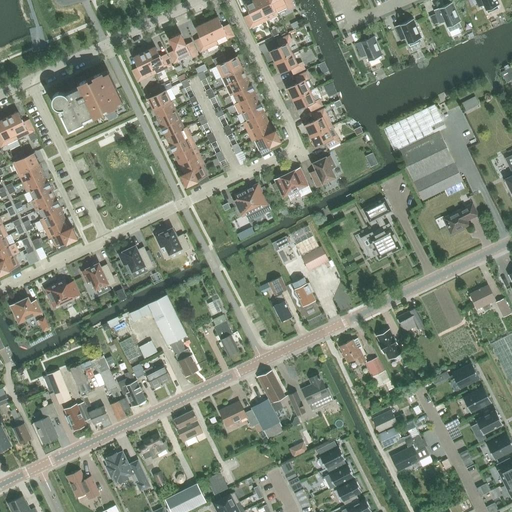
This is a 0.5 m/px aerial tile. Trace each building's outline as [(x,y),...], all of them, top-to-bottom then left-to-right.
[(256,0),(252,0),(251,1),(251,0),(250,0),(250,1),(245,3),(244,3),(250,14),(244,17),(250,29),(267,20),(256,0)] [(270,0),(256,0),(267,20),(278,15),(277,12),(276,13),(270,0)] [(270,0),(276,13),(277,12),(287,8),(288,10),(295,7),(291,0),(270,0)] [(477,4),(478,7),(484,5),(487,13),(499,8),(498,5),(500,4),(497,0),(475,0),(476,3),(477,4)] [(439,23),(440,24),(445,22),(449,32),(461,27),(459,22),(461,21),(453,2),(439,8),(440,10),(435,12),(435,13),(439,23)] [(435,13),(430,16),(433,25),(439,23),(435,13)] [(207,21),(206,21),(215,40),(216,40),(226,35),(228,39),(234,36),(229,24),(223,27),(217,16),(217,17),(212,19),(212,18),(211,19),(212,19),(207,22),(207,21)] [(395,29),(400,41),(406,38),(409,46),(421,41),(420,38),(422,38),(414,19),(400,24),(401,27),(395,29)] [(215,40),(206,21),(206,22),(202,24),(201,24),(201,25),(196,27),(196,26),(195,27),(200,38),(195,40),(200,52),(218,44),(216,40),(215,40)] [(297,21),(291,24),(293,29),(300,26),(297,21)] [(169,38),(175,50),(169,53),(174,63),(190,55),(192,58),(198,55),(192,42),(186,45),(180,33),(169,38)] [(274,63),(293,54),(288,43),(292,41),(289,35),(277,40),(280,46),(269,51),(269,52),(270,52),(272,57),(271,57),(272,57),(275,62),(274,62),(274,63)] [(356,46),(361,57),(366,55),(370,63),(382,58),(381,55),(383,54),(374,35),(361,41),(361,43),(356,46)] [(144,51),(153,70),(152,70),(154,74),(172,66),(166,54),(160,57),(155,46),(154,46),(155,47),(150,49),(150,48),(149,48),(149,49),(144,52),(144,51)] [(144,51),(144,52),(139,54),(139,53),(138,54),(133,57),(133,56),(138,67),(132,70),(138,82),(144,79),(142,75),(152,70),(153,70),(144,51)] [(274,63),(275,63),(277,67),(276,68),(277,68),(280,73),(279,73),(279,74),(290,68),(293,74),(305,69),(302,62),(298,64),(293,54),(274,63)] [(222,77),(243,67),(243,66),(241,67),(240,64),(241,64),(240,62),(240,61),(239,61),(237,56),(238,56),(238,55),(225,61),(221,63),(216,66),(222,77)] [(226,86),(247,76),(246,76),(245,72),(245,71),(244,71),(242,67),(243,67),(222,77),(226,86)] [(511,69),(511,67),(501,72),(506,83),(511,79),(511,69)] [(94,118),(109,111),(118,106),(117,104),(122,101),(109,72),(103,75),(102,72),(78,84),(79,87),(74,89),(75,91),(70,94),(67,89),(68,92),(65,93),(64,93),(63,93),(62,92),(61,92),(60,92),(59,92),(58,93),(57,93),(56,94),(55,94),(54,95),(53,96),(53,97),(52,98),(52,99),(52,100),(52,101),(52,102),(52,103),(53,104),(53,105),(54,106),(55,107),(56,108),(60,106),(64,113),(62,114),(69,129),(83,123),(82,120),(92,115),(94,118)] [(203,72),(198,74),(200,80),(206,78),(203,72)] [(291,99),(292,99),(310,91),(305,80),(309,78),(306,72),(295,77),(297,83),(286,88),(286,89),(287,88),(290,93),(289,94),(290,94),(292,99),(291,99)] [(233,94),(252,85),(251,85),(249,81),(250,81),(249,80),(247,76),(226,86),(231,96),(233,94)] [(187,80),(182,82),(184,88),(190,85),(187,80)] [(332,83),(324,86),(327,93),(335,90),(332,83)] [(237,103),(256,94),(255,94),(253,90),(254,90),(254,89),(253,90),(251,86),(252,85),(233,94),(237,103)] [(152,110),(171,101),(166,90),(147,99),(148,99),(150,104),(150,105),(151,104),(152,106),(153,106),(154,109),(152,109),(152,110)] [(292,99),(292,100),(292,99),(295,104),(294,105),(295,105),(297,110),(297,111),(308,105),(311,111),(322,106),(319,99),(315,101),(310,91),(292,99)] [(242,112),(260,103),(260,104),(258,99),(258,98),(257,99),(256,95),(256,94),(237,103),(235,104),(239,114),(242,113),(242,112)] [(464,110),(468,108),(478,103),(475,96),(460,103),(464,110)] [(171,101),(152,110),(153,110),(155,114),(155,115),(156,115),(157,118),(157,119),(175,110),(171,101)] [(246,121),(246,122),(265,113),(265,112),(264,113),(262,109),(263,108),(262,108),(260,104),(261,104),(260,103),(242,112),(242,113),(246,121)] [(399,151),(440,131),(446,128),(435,104),(384,128),(396,152),(399,151)] [(309,136),(332,125),(324,108),(312,114),(315,120),(304,125),(304,126),(305,125),(307,130),(306,131),(307,131),(310,136),(309,136)] [(175,110),(157,119),(158,119),(160,123),(159,123),(159,124),(160,123),(162,128),(161,128),(180,119),(175,110)] [(7,116),(18,139),(35,131),(29,119),(23,122),(18,111),(17,111),(18,112),(13,114),(12,114),(12,115),(7,117),(7,116)] [(265,113),(246,122),(246,121),(243,122),(248,132),(269,122),(268,122),(266,118),(267,117),(266,117),(264,113),(265,113)] [(18,139),(7,116),(6,116),(7,117),(2,119),(1,119),(1,120),(0,120),(0,130),(1,133),(0,133),(0,145),(1,147),(18,139)] [(180,119),(161,128),(161,129),(162,128),(164,132),(163,132),(163,133),(164,133),(166,137),(165,137),(166,137),(184,129),(184,128),(180,119)] [(273,131),(271,127),(272,127),(271,126),(269,123),(269,122),(248,132),(252,142),(255,140),(273,131)] [(309,136),(309,137),(310,136),(312,141),(312,142),(313,142),(315,147),(314,147),(314,148),(326,142),(328,148),(340,143),(332,125),(309,136)] [(184,129),(166,137),(166,138),(166,137),(168,141),(168,142),(169,142),(171,146),(170,146),(170,147),(191,136),(187,127),(184,128),(184,129)] [(276,130),(273,131),(255,140),(262,154),(271,150),(269,147),(281,141),(276,130)] [(440,131),(399,151),(423,199),(463,180),(440,131)] [(191,136),(170,147),(171,147),(173,150),(172,151),(173,151),(175,155),(174,156),(196,146),(191,136)] [(196,146),(174,156),(175,156),(177,160),(176,160),(177,161),(177,160),(179,164),(179,165),(200,155),(196,146)] [(13,163),(18,174),(40,164),(39,163),(39,164),(36,159),(37,158),(36,158),(34,153),(35,153),(34,152),(13,163)] [(182,169),(184,174),(202,165),(202,166),(205,164),(200,155),(179,165),(180,165),(181,169),(181,170),(182,169)] [(330,155),(313,163),(316,170),(310,173),(316,187),(323,183),(335,177),(331,169),(336,167),(330,155)] [(40,164),(18,174),(23,183),(44,173),(44,172),(43,173),(41,169),(42,169),(42,168),(41,168),(39,164),(40,164)] [(209,180),(202,166),(202,165),(184,174),(181,175),(186,186),(199,181),(200,184),(209,180)] [(275,179),(274,179),(274,180),(275,180),(276,184),(278,182),(281,187),(278,188),(282,197),(283,198),(284,197),(298,190),(301,196),(311,191),(308,186),(309,185),(308,185),(300,168),(300,167),(299,167),(299,168),(283,175),(282,174),(276,177),(277,178),(275,179)] [(23,183),(27,193),(30,191),(48,182),(46,178),(46,177),(45,177),(43,173),(44,173),(23,183)] [(30,191),(34,200),(53,191),(52,191),(50,187),(51,187),(50,186),(48,183),(49,182),(48,182),(30,191)] [(271,210),(260,186),(248,192),(246,186),(239,189),(240,192),(235,195),(236,199),(234,200),(242,217),(246,215),(248,220),(253,218),(254,221),(265,216),(264,213),(271,210)] [(389,199),(390,204),(406,200),(403,186),(395,188),(397,197),(389,199)] [(39,210),(39,209),(57,200),(56,200),(54,196),(55,196),(55,195),(54,196),(52,192),(53,191),(34,200),(31,201),(36,211),(39,210)] [(367,235),(361,238),(366,249),(372,247),(379,260),(388,255),(388,256),(389,255),(392,253),(392,254),(393,253),(392,253),(402,248),(391,227),(389,223),(385,225),(381,216),(392,211),(385,197),(362,209),(368,220),(375,216),(381,228),(380,228),(382,232),(369,239),(367,235)] [(39,210),(43,218),(62,210),(61,209),(61,210),(59,205),(58,205),(57,201),(57,200),(39,209),(39,210)] [(228,202),(222,205),(225,211),(231,208),(228,202)] [(444,218),(451,233),(468,225),(466,221),(478,215),(472,204),(444,218)] [(43,218),(40,219),(45,229),(66,219),(65,219),(63,215),(64,214),(63,214),(61,210),(62,210),(43,218)] [(70,228),(69,228),(68,224),(68,223),(67,223),(65,219),(66,219),(45,229),(49,239),(52,237),(70,228)] [(480,246),(488,243),(480,224),(472,228),(480,246)] [(288,232),(296,254),(316,246),(307,225),(288,232)] [(5,237),(8,236),(3,226),(0,227),(0,238),(5,237)] [(72,227),(69,228),(70,228),(52,237),(59,251),(67,247),(66,244),(78,238),(72,227)] [(252,227),(238,234),(240,239),(254,232),(252,227)] [(158,235),(155,236),(161,248),(165,246),(169,254),(181,248),(183,251),(190,248),(183,234),(177,237),(172,228),(165,231),(164,230),(157,233),(158,235)] [(286,236),(282,238),(285,246),(290,243),(286,236)] [(5,237),(0,238),(0,250),(9,246),(5,237)] [(0,250),(0,261),(14,255),(9,246),(0,250)] [(135,246),(118,254),(124,265),(128,263),(132,272),(144,266),(146,269),(153,266),(144,247),(137,250),(135,246)] [(321,246),(301,256),(309,270),(329,260),(321,246)] [(33,263),(38,261),(33,251),(32,247),(26,249),(28,253),(33,263)] [(21,269),(14,255),(0,261),(0,275),(11,270),(12,273),(21,269)] [(82,271),(87,283),(92,281),(95,289),(108,283),(108,285),(115,282),(107,264),(101,267),(99,263),(82,271)] [(280,276),(268,282),(274,295),(287,289),(280,276)] [(295,290),(296,291),(295,293),(297,297),(299,297),(303,306),(304,305),(306,306),(309,304),(310,302),(315,300),(312,292),(314,292),(309,283),(308,284),(305,278),(294,283),(297,289),(295,290)] [(73,281),(67,284),(65,279),(45,289),(53,307),(60,304),(61,305),(74,299),(73,298),(80,294),(73,281)] [(495,300),(488,285),(470,294),(477,309),(482,306),(484,311),(491,308),(489,303),(495,300)] [(122,289),(115,292),(119,301),(126,298),(122,289)] [(292,316),(282,294),(275,297),(278,304),(274,306),(281,321),(292,316)] [(168,346),(171,345),(181,340),(188,336),(177,316),(167,295),(130,313),(133,321),(151,312),(168,346)] [(10,306),(18,323),(18,324),(42,312),(36,300),(30,302),(28,297),(11,305),(10,305),(10,306)] [(504,298),(496,302),(504,317),(511,313),(504,298)] [(216,299),(204,303),(208,314),(219,310),(216,299)] [(398,317),(405,331),(416,326),(418,329),(425,325),(416,308),(398,317)] [(223,315),(213,320),(216,326),(226,320),(223,315)] [(228,355),(239,350),(231,335),(233,334),(226,320),(216,326),(214,327),(228,355)] [(46,321),(40,324),(44,331),(49,328),(46,321)] [(377,336),(381,342),(379,343),(380,346),(380,348),(381,350),(383,351),(384,353),(386,352),(389,359),(392,357),(394,357),(397,356),(398,354),(401,352),(389,329),(387,331),(384,331),(382,331),(381,332),(380,334),(377,336)] [(511,332),(490,341),(505,382),(511,379),(511,332)] [(131,336),(119,342),(129,361),(141,355),(131,336)] [(353,340),(343,344),(339,346),(348,362),(357,357),(360,364),(366,361),(359,348),(362,346),(358,338),(353,341),(353,340)] [(171,345),(177,357),(176,357),(178,361),(186,376),(198,369),(191,354),(188,349),(185,350),(181,340),(171,345)] [(105,344),(109,353),(116,350),(113,341),(105,344)] [(151,341),(140,347),(145,358),(157,352),(151,341)] [(103,356),(91,361),(93,366),(94,367),(100,373),(109,369),(107,365),(105,359),(103,356)] [(366,364),(377,387),(389,381),(378,358),(366,364)] [(91,360),(80,365),(82,370),(93,366),(91,361),(91,360)] [(165,382),(171,379),(164,365),(154,370),(152,366),(144,370),(140,363),(132,368),(137,378),(145,374),(152,387),(153,386),(155,388),(160,386),(160,383),(165,381),(165,382)] [(479,379),(471,363),(452,373),(460,389),(479,379)] [(411,364),(405,367),(412,381),(418,378),(411,364)] [(71,368),(81,395),(91,391),(82,370),(80,365),(71,368)] [(100,373),(108,391),(110,390),(115,402),(111,404),(118,420),(126,417),(124,411),(131,408),(126,397),(123,399),(117,387),(109,369),(100,373)] [(47,375),(59,404),(71,399),(59,370),(47,375)] [(257,377),(276,412),(283,408),(279,400),(285,397),(271,370),(257,377)] [(130,372),(125,374),(127,379),(129,384),(135,381),(130,372)] [(309,386),(302,389),(309,404),(310,403),(313,410),(313,409),(333,400),(333,401),(334,401),(328,387),(327,388),(328,388),(326,389),(322,380),(321,380),(319,374),(309,379),(313,386),(309,387),(309,386)] [(432,379),(435,384),(442,380),(439,375),(432,378),(432,379)] [(137,381),(135,381),(129,384),(127,379),(119,383),(124,394),(125,394),(126,393),(132,407),(146,401),(140,387),(139,387),(137,381)] [(471,413),(491,402),(483,387),(463,397),(471,413)] [(297,391),(288,395),(297,415),(305,412),(304,409),(301,402),(297,391)] [(6,394),(0,396),(0,405),(9,402),(6,394)] [(86,394),(82,396),(87,408),(91,406),(86,394)] [(279,421),(268,399),(251,408),(259,423),(263,430),(279,421)] [(368,399),(362,402),(366,408),(371,406),(368,399)] [(219,411),(227,426),(246,417),(251,427),(255,425),(257,424),(251,410),(245,413),(239,401),(219,411)] [(65,416),(69,423),(71,422),(74,429),(77,427),(78,428),(86,425),(84,421),(91,418),(84,402),(77,405),(77,404),(65,409),(67,415),(65,416)] [(34,423),(43,443),(49,441),(51,442),(52,439),(58,437),(50,419),(58,416),(53,403),(40,408),(44,418),(34,423)] [(94,424),(109,418),(104,406),(88,412),(94,424)] [(13,428),(20,443),(31,438),(21,417),(19,418),(15,409),(10,411),(17,426),(13,428)] [(174,419),(178,427),(179,429),(177,430),(183,442),(203,432),(197,420),(193,410),(174,419)] [(404,414),(395,418),(391,410),(373,419),(379,432),(397,423),(398,425),(407,421),(404,414)] [(495,410),(476,420),(483,434),(503,424),(495,410)] [(279,421),(263,430),(267,439),(284,430),(279,421)] [(257,424),(255,425),(258,432),(263,430),(259,423),(257,424)] [(0,452),(1,453),(8,449),(7,447),(11,445),(1,426),(0,424),(0,452)] [(379,435),(384,446),(401,439),(395,427),(379,435)] [(453,428),(447,430),(452,439),(457,437),(453,428)] [(142,454),(145,459),(151,456),(157,453),(159,457),(167,453),(165,449),(167,448),(164,442),(162,443),(158,434),(143,441),(145,444),(139,447),(142,454)] [(511,442),(507,434),(487,444),(494,460),(511,450),(511,442)] [(391,457),(398,471),(419,460),(429,455),(425,446),(419,435),(405,442),(408,448),(391,457)] [(317,450),(321,457),(320,457),(320,458),(326,468),(326,469),(343,460),(344,459),(345,459),(345,458),(339,448),(340,448),(339,447),(338,448),(337,448),(334,442),(317,450)] [(290,449),(294,456),(307,450),(303,443),(290,449)] [(125,446),(129,455),(135,453),(131,444),(125,446)] [(467,450),(459,454),(462,460),(470,456),(467,450)] [(183,459),(187,457),(183,451),(176,455),(184,467),(187,465),(183,459)] [(108,459),(106,460),(109,466),(107,467),(111,477),(113,476),(116,482),(118,481),(119,482),(128,478),(127,476),(132,474),(132,473),(135,472),(139,482),(137,483),(140,490),(150,486),(138,460),(131,464),(131,465),(129,466),(122,452),(117,455),(116,453),(114,454),(113,453),(109,455),(109,456),(107,457),(108,459)] [(511,462),(511,463),(509,458),(497,464),(499,469),(499,470),(498,470),(498,471),(505,484),(511,479),(511,462)] [(447,459),(442,462),(445,469),(451,466),(447,459)] [(343,460),(326,469),(327,468),(330,475),(325,477),(331,489),(335,487),(336,486),(353,477),(354,477),(354,476),(348,466),(349,466),(348,465),(346,466),(343,460)] [(93,481),(86,484),(80,470),(67,476),(77,497),(86,492),(89,499),(99,494),(93,481)] [(160,472),(154,475),(159,486),(166,483),(160,472)] [(221,472),(207,479),(214,495),(228,488),(221,472)] [(297,477),(289,482),(291,486),(300,482),(297,477)] [(345,505),(356,499),(355,495),(362,492),(355,479),(336,489),(343,501),(345,505)] [(300,482),(291,486),(293,491),(302,486),(300,482)] [(165,499),(171,511),(184,511),(206,501),(197,483),(165,499)] [(482,486),(476,488),(480,496),(486,493),(482,486)] [(491,491),(489,492),(493,500),(500,496),(496,488),(491,491)] [(213,503),(218,511),(219,511),(235,504),(236,504),(240,502),(235,492),(221,499),(215,502),(213,503)] [(212,496),(215,502),(221,499),(219,493),(212,496)] [(8,503),(12,511),(37,511),(35,507),(29,510),(23,496),(8,503)] [(370,511),(372,511),(365,499),(360,502),(358,502),(356,499),(345,505),(347,508),(342,511),(370,511)]
